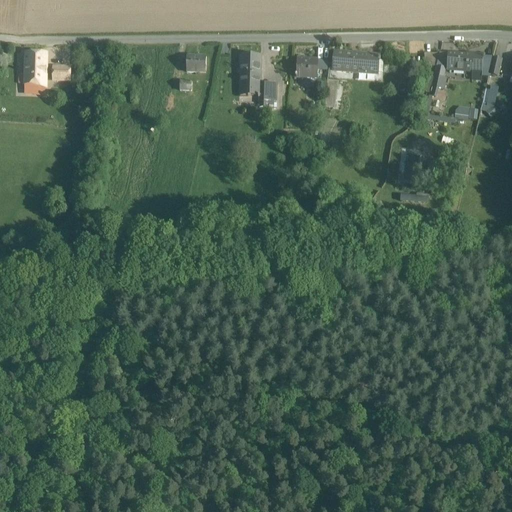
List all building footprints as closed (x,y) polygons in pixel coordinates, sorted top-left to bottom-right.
[(378,56),(334,53),(333,71),(377,74),(377,72),(377,61),(380,61),(380,57),(378,57),(378,56)] [(46,55),(26,54),(25,77),(25,87),(24,96),(34,97),(34,87),(45,88),(46,55)] [(438,54),(425,54),(424,66),(436,66),(438,54)] [(466,55),(448,54),(447,69),(465,71),(466,55)] [(482,55),(466,54),(466,55),(465,71),(465,72),(478,73),(481,73),(482,55)] [(261,57),(240,56),(239,94),(247,94),(247,96),(258,96),(260,96),(260,84),(261,57)] [(195,57),(186,57),(186,73),(206,73),(206,58),(195,58),(195,57)] [(501,60),(493,58),(489,74),(497,76),(501,60)] [(317,61),(297,60),(296,77),(306,78),(316,78),(317,61)] [(320,60),(319,71),(327,71),(328,60),(320,60)] [(445,68),(437,67),(435,78),(442,80),(445,68)] [(69,68),(53,68),(53,80),(69,81),(69,68)] [(337,82),(327,81),(323,107),(333,108),(337,82)] [(191,83),(180,83),(180,92),(192,92),(191,83)] [(276,84),(260,84),(260,96),(258,96),(258,98),(259,98),(259,99),(259,102),(268,102),(276,102),(276,84)] [(477,122),(480,111),(457,106),(455,117),(477,122)] [(490,108),(483,106),(481,111),(485,113),(490,118),(495,114),(490,108)] [(454,125),(455,119),(429,116),(428,122),(454,125)] [(441,166),(429,163),(428,169),(432,170),(431,179),(438,181),(441,166)]
